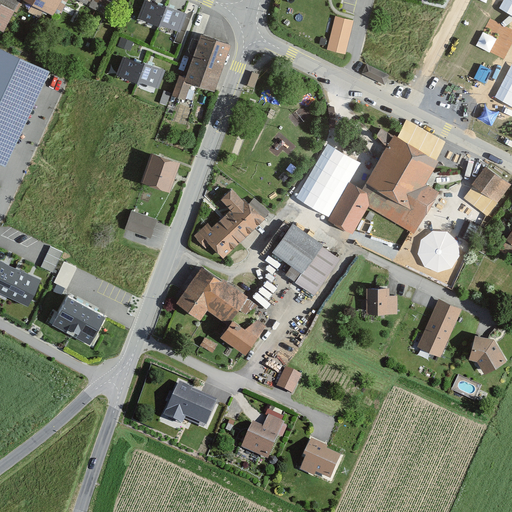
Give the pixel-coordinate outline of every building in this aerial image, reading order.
[(26,0),(54,14),(61,0),(26,0)] [(113,0),(91,0),(89,6),(107,14),(113,0)] [(186,13),(146,0),(143,0),(137,19),(180,33),(186,13)] [(0,1),(0,28),(3,29),(14,10),(0,1)] [(327,50),(345,54),(354,21),(336,16),(327,50)] [(231,44),(201,33),(185,76),(184,78),(190,80),(215,89),(231,44)] [(50,71),(0,48),(0,163),(6,166),(50,71)] [(116,75),(159,89),(165,70),(123,56),(116,75)] [(389,76),(367,64),(362,73),(384,85),(389,76)] [(252,70),(249,84),(257,85),(260,72),(252,70)] [(184,98),(190,80),(184,78),(185,76),(179,74),(172,94),(184,98)] [(393,132),(362,188),(348,181),(327,219),(353,233),(368,206),(415,233),(439,190),(424,181),(438,158),(393,132)] [(180,161),(150,150),(139,179),(170,190),(180,161)] [(511,184),(485,165),(472,183),(497,202),(511,184)] [(211,227),(206,223),(193,236),(206,248),(210,244),(224,259),(267,217),(232,181),(216,197),(229,209),(211,227)] [(157,217),(131,209),(125,227),(151,235),(157,217)] [(338,259),(293,226),(268,261),(313,293),(338,259)] [(51,246),(41,267),(54,273),(64,252),(51,246)] [(42,280),(0,261),(0,294),(29,308),(42,280)] [(64,261),(54,282),(67,288),(77,267),(64,261)] [(245,295),(201,264),(175,301),(200,317),(206,308),(226,322),(229,318),(245,295)] [(388,286),(366,286),(366,311),(398,311),(398,293),(389,293),(388,286)] [(67,297),(52,325),(91,345),(105,317),(67,297)] [(461,307),(439,298),(418,345),(441,355),(461,307)] [(226,322),(218,335),(246,352),(257,335),(229,318),(226,322)] [(475,333),(467,357),(479,360),(484,370),(504,358),(492,339),(475,333)] [(285,365),(277,386),(295,393),(303,373),(285,365)] [(192,385),(177,378),(162,415),(182,423),(184,418),(206,427),(217,400),(191,389),(192,385)] [(284,422),(269,415),(264,427),(252,422),(241,447),(268,458),(284,422)] [(312,442),(302,468),(332,480),(343,453),(312,442)]
